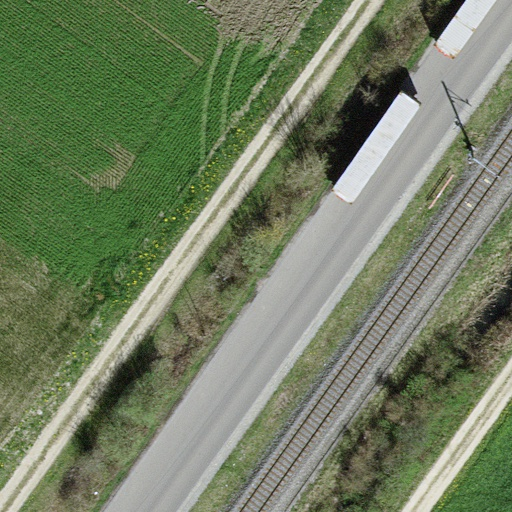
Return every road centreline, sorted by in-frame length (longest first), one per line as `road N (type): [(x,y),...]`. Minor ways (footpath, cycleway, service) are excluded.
road 1 (track): [(0,506),(361,0)]
road 2 (track): [(410,511),(511,367)]
